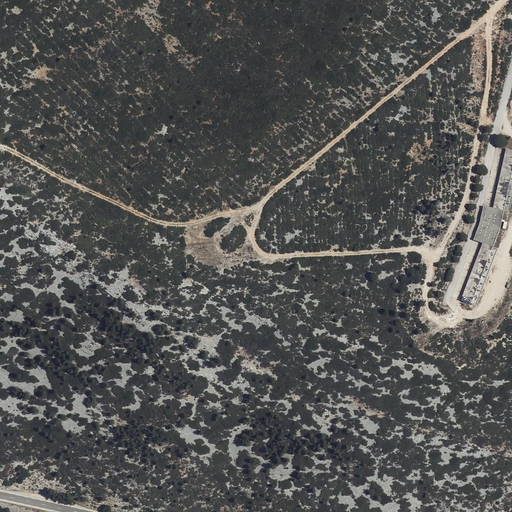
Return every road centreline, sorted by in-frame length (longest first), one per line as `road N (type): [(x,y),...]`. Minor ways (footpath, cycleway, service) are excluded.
road 1 (track): [(0,146),(172,224),(263,203),(253,230),(262,253),(442,248),(464,206),(484,110),(491,12)]
road 2 (track): [(491,12),(263,203)]
road 3 (unclassified): [(451,297),(511,85)]
